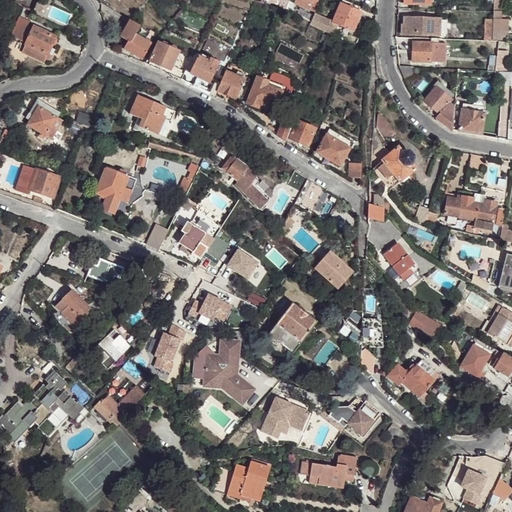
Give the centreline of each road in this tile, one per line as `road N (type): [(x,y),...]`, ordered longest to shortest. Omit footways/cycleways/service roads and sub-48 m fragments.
road 1 (residential): [(511,150),(453,139),(413,109),(388,67),(390,0)]
road 2 (residential): [(177,271),(0,203)]
road 3 (residential): [(0,97),(67,81),(96,53),(91,15),(80,0)]
